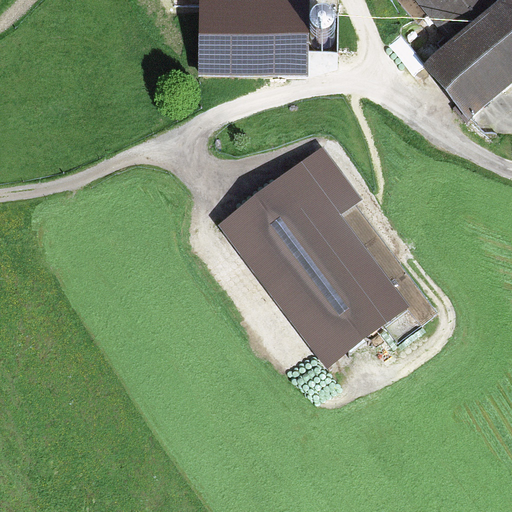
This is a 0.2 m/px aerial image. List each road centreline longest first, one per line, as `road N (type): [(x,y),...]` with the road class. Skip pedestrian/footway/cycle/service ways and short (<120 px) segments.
road 1 (track): [(348,88),(303,89),(240,107),(41,191),(0,196)]
road 2 (unclassified): [(511,175),(385,97),(348,88)]
